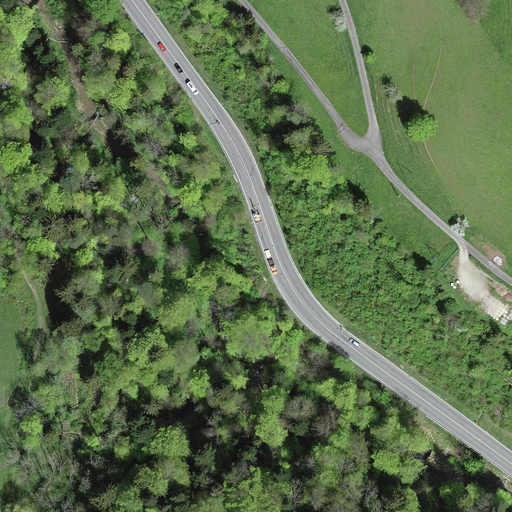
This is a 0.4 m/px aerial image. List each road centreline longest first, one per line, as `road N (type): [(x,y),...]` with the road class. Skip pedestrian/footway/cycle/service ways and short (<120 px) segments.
road 1 (primary): [(132,0),(239,154),(294,295),(358,353),(511,464)]
road 2 (track): [(241,0),(349,138),(448,233),(511,280)]
road 3 (track): [(13,511),(18,413),(40,335),(37,303),(18,272),(0,174)]
road 4 (track): [(342,0),(374,127),(370,151)]
